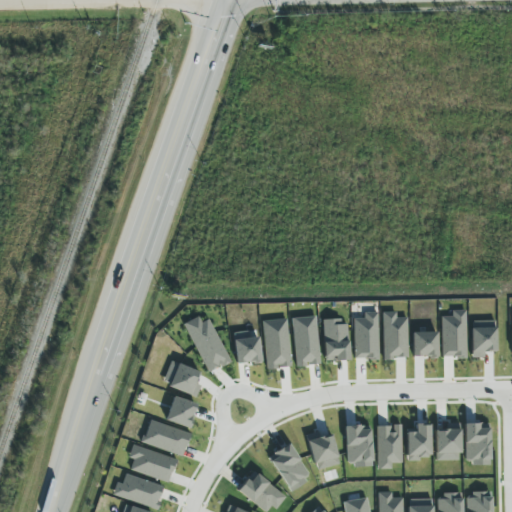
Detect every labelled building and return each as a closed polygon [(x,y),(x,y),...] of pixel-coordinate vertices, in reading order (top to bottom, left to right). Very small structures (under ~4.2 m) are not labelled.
[(466,357),(466,310),(451,311),(451,317),(441,317),(442,358),(466,357)] [(377,312),(363,312),(363,318),(353,319),(354,360),(379,359),(377,312)] [(383,359),(408,359),(407,318),(396,318),(396,312),(382,312),(383,359)] [(209,319),(201,322),(198,316),(183,323),(208,373),(230,362),(209,319)] [(319,365),(316,317),(292,318),(295,367),(319,365)] [(261,321),(267,370),(291,367),(286,319),(261,321)] [(349,360),(347,325),(341,325),(341,319),(322,320),(324,362),(349,360)] [(471,358),(484,358),(484,352),(496,352),(495,321),(471,321),(471,358)] [(260,363),(259,336),(249,337),(249,332),(234,333),(235,364),(260,363)] [(437,357),(437,332),(412,332),(412,357),(437,357)] [(161,384),(196,398),(200,386),(194,384),(199,372),(171,361),(161,384)] [(190,429),(197,405),(173,396),(165,420),(190,429)] [(190,434),(149,420),(142,443),(182,457),(190,434)] [(406,433),(406,459),(430,459),(429,424),(415,425),(415,433),(406,433)] [(490,464),(489,424),(464,424),(465,465),(490,464)] [(401,425),(376,426),(377,470),(391,469),(391,464),(401,463),(401,425)] [(460,460),(459,425),(434,425),(435,461),(460,460)] [(321,438),(320,432),(307,434),(314,470),(338,465),(332,436),(321,438)] [(288,491),(310,477),(288,444),(267,457),(288,491)] [(133,459),(129,470),(169,483),(176,459),(132,445),(128,458),(133,459)] [(264,511),(271,511),(284,495),(252,471),(237,491),(264,511)] [(112,496),(158,508),(164,486),(125,475),(123,483),(116,482),(112,496)] [(402,511),(402,498),(391,498),(391,492),(378,493),(377,511),(402,511)] [(436,500),(436,511),(461,511),(461,493),(442,494),(443,499),(436,500)] [(465,511),(491,511),(491,493),(465,494),(465,511)] [(407,511),(431,511),(432,499),(407,500),(407,511)]
